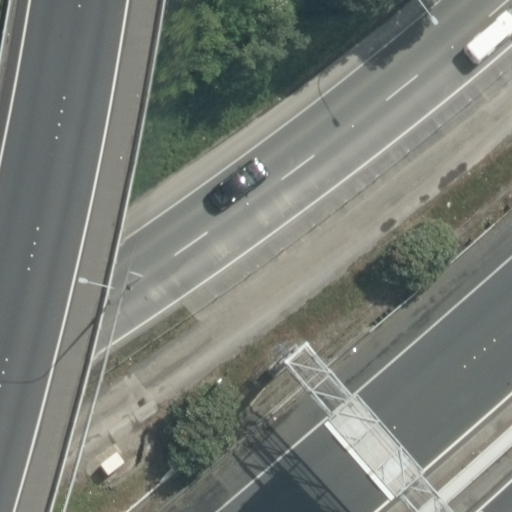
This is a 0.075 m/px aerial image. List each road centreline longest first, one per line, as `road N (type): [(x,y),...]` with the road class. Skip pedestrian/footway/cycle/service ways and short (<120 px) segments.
road 1 (trunk): [(0,362),(301,164),(509,0)]
road 2 (motorway): [(71,0),(0,336)]
road 3 (motorway): [(294,511),(511,323)]
